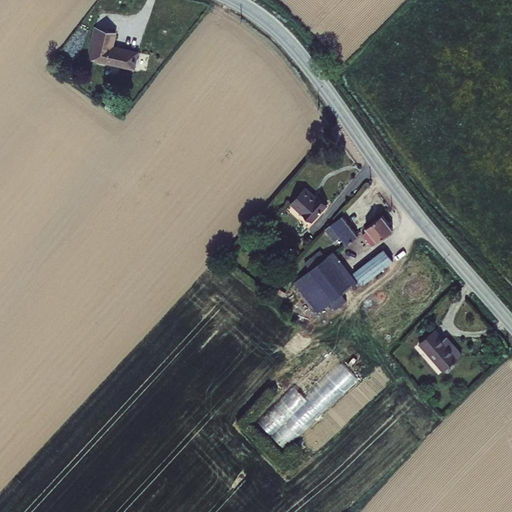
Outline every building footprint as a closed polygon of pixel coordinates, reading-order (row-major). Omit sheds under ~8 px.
[(140,76),(144,60),(119,52),(122,39),(103,33),(94,61),(140,76)] [(316,203),(305,192),(289,209),(310,228),(328,208),(319,200),(316,203)] [(363,233),(366,238),(374,248),(394,232),(383,217),(363,233)] [(333,226),(325,234),(333,245),(341,240),(346,246),(357,237),(343,219),(334,227),(333,226)] [(322,316),(333,308),(338,315),(351,306),(346,298),(359,287),(340,259),(336,253),(326,260),(320,252),(304,265),(311,272),(296,283),(322,316)] [(386,254),(358,275),(367,289),(395,266),(386,254)] [(413,291),(402,300),(409,307),(419,297),(413,291)] [(435,328),(421,343),(447,369),(466,349),(458,340),(454,345),(435,328)] [(258,422),(284,449),(358,380),(331,352),(258,422)]
